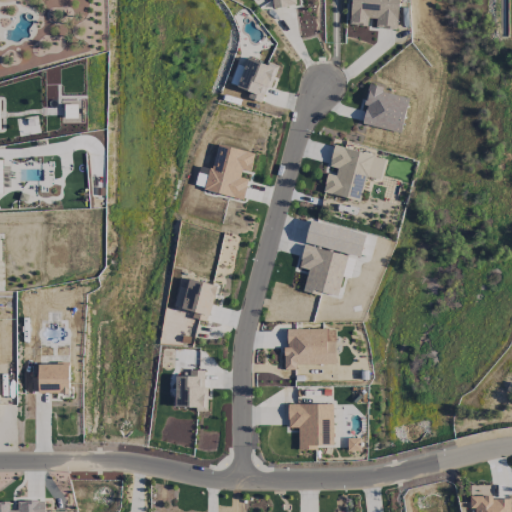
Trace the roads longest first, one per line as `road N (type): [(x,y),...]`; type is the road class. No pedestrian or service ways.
road 1 (residential): [(511,445),(369,476),(241,479),(108,459),(0,460)]
road 2 (residential): [(241,479),(241,365),(277,199),(319,87)]
